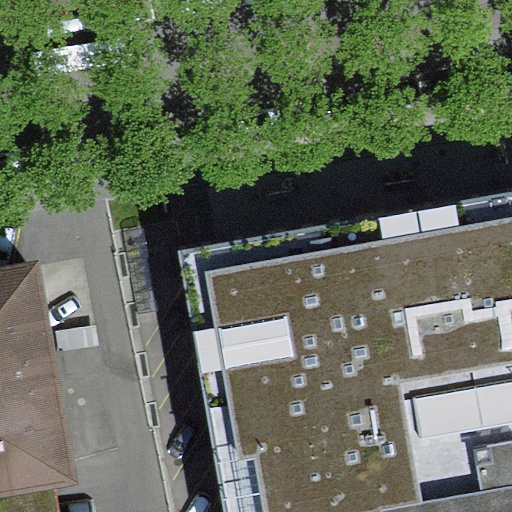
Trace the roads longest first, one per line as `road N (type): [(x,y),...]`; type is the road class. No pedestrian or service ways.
road 1 (residential): [(0,129),(511,43)]
road 2 (residential): [(363,0),(0,60)]
